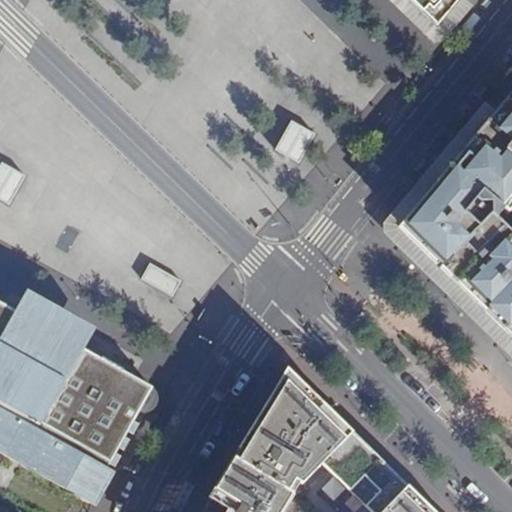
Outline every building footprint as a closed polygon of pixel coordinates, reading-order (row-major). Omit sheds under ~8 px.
[(409,0),(437,27),(460,0),(409,0)] [(511,91),(499,108),(511,118),(511,91)] [(456,284),(509,231),(496,219),(504,210),(508,214),(511,208),(511,118),(499,108),(429,192),(399,227),(419,247),(456,284)] [(312,129),(288,116),(272,146),(296,159),(312,129)] [(25,175),(1,162),(0,164),(0,199),(9,205),(25,175)] [(511,234),(509,231),(456,284),(466,293),(475,302),(511,263),(511,234)] [(182,277),(150,260),(141,276),(173,293),(182,277)] [(511,338),(511,263),(475,302),(511,338)] [(27,292),(17,310),(28,316),(23,324),(78,354),(83,346),(95,329),(27,292)] [(110,464),(141,408),(142,408),(146,409),(151,407),(154,406),(157,401),(159,395),(159,392),(155,385),(152,384),(83,346),(78,354),(23,324),(28,316),(17,310),(0,300),(0,441),(10,447),(7,453),(93,499),(111,465),(110,464)] [(322,468),(353,435),(288,370),(278,385),(231,460),(208,499),(226,511),(285,511),(295,497),(322,468)] [(388,511),(410,489),(353,435),(322,468),(369,511),(388,511)] [(432,511),(410,489),(388,511),(432,511)]
